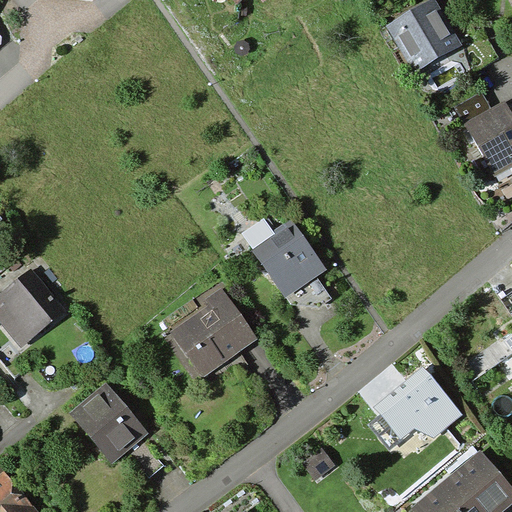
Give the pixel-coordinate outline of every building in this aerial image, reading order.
[(441,2),(393,29),(420,78),(468,51),(441,2)] [(511,105),(511,104),(469,127),(498,181),(511,173),(511,105)] [(302,226),(258,255),(289,301),(332,273),(302,226)] [(40,271),(0,302),(0,319),(26,351),(73,313),(40,271)] [(511,283),(496,293),(510,318),(511,316),(511,283)] [(230,294),(174,332),(207,380),(263,342),(230,294)] [(431,371),(377,410),(406,446),(422,432),(441,441),(466,419),(431,371)] [(109,386),(71,416),(114,469),(152,440),(109,386)] [(329,453),(308,468),(319,483),(340,468),(329,453)] [(511,511),(511,487),(481,454),(416,511),(511,511)] [(45,511),(8,467),(0,473),(0,511),(45,511)]
